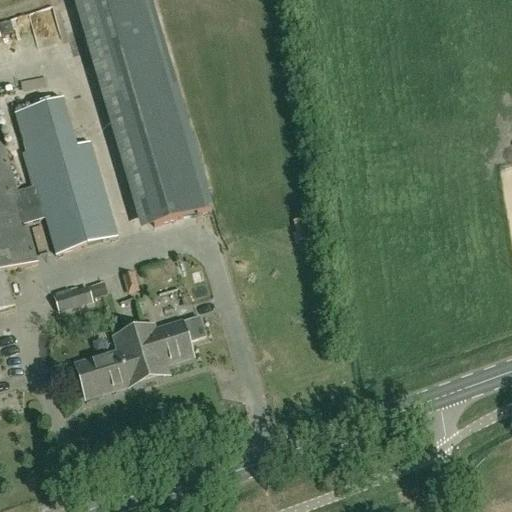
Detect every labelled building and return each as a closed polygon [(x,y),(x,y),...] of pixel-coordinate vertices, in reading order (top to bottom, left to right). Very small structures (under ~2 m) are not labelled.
[(43,38),(0,43),(0,84),(43,79),(44,82),(64,79),(63,73),(47,75),(43,38)] [(0,136),(0,311),(12,307),(4,280),(7,279),(5,273),(37,263),(25,226),(43,221),(54,258),(116,240),(89,146),(74,150),(61,103),(13,117),(24,156),(20,157),(29,188),(16,192),(0,136)] [(166,208),(149,210),(152,230),(169,227),(166,208)] [(92,304),(88,291),(55,301),(59,314),(92,304)] [(76,368),(86,401),(168,376),(165,368),(193,359),(188,346),(209,340),(202,319),(155,334),(153,329),(114,340),(119,355),(76,368)]
